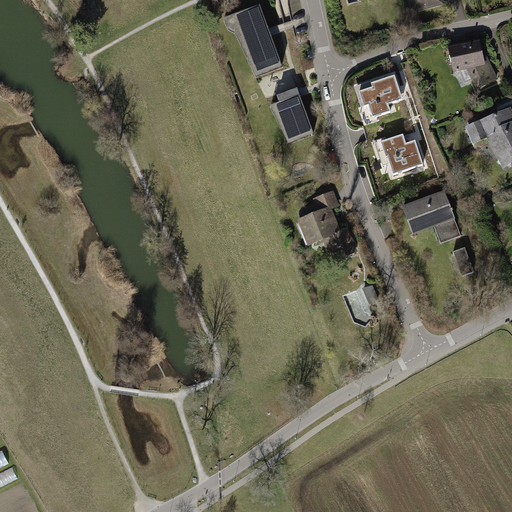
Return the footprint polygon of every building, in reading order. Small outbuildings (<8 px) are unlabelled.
[(407,0),(411,15),(445,7),(442,0),(407,0)] [(264,5),(221,20),(228,36),(235,39),(255,81),(287,69),(264,5)] [(480,43),(447,51),(453,76),(467,73),(476,92),(497,84),(480,43)] [(371,83),(353,89),(359,108),(362,107),(363,111),(370,109),(374,121),(390,115),(387,107),(401,103),(394,82),(373,89),(371,83)] [(277,106),(270,109),(290,150),(318,143),(299,89),(274,97),(277,106)] [(511,114),(510,110),(464,130),(472,147),(487,140),(489,144),(511,134),(511,114)] [(511,134),(489,144),(501,171),(511,165),(511,134)] [(387,138),(373,143),(382,170),(391,167),(394,178),(423,168),(415,145),(406,148),(403,139),(388,144),(387,138)] [(443,192),(401,209),(412,237),(433,229),(440,246),(459,238),(443,192)] [(332,209),(297,224),(308,250),(320,245),(332,265),(358,254),(349,229),(340,232),(332,209)] [(463,251),(453,254),(462,279),(473,274),(463,251)] [(371,305),(380,301),(374,286),(365,289),(371,305)]
